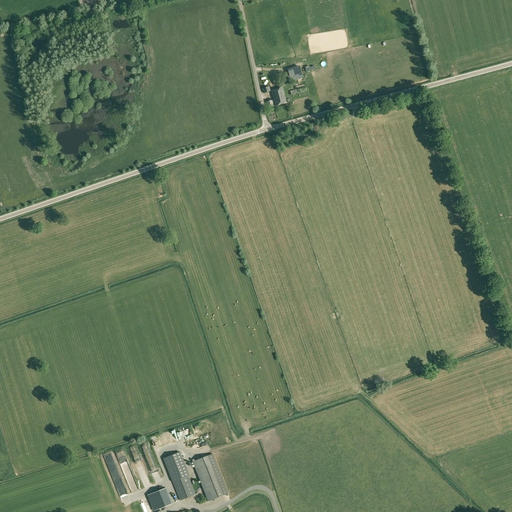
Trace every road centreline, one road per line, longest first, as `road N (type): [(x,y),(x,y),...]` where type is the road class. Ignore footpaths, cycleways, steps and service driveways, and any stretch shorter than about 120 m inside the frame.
road 1 (unclassified): [(0,219),(266,129)]
road 2 (unclassified): [(266,129),(511,63)]
road 3 (unclassified): [(266,129),(239,0)]
